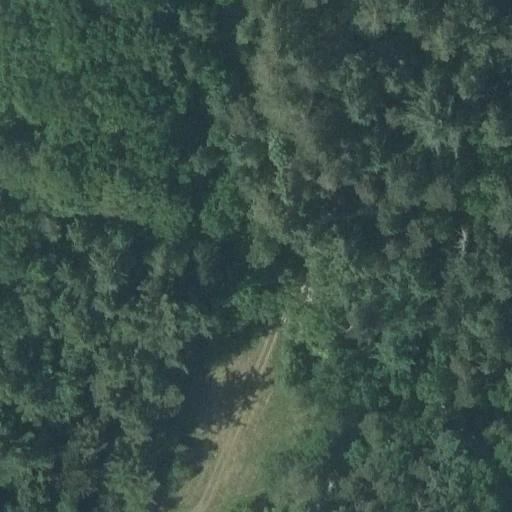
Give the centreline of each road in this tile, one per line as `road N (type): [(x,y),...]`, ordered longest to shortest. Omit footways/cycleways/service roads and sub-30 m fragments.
road 1 (unclassified): [(511,499),(432,406),(201,195),(195,143),(236,0)]
road 2 (track): [(0,1),(163,140),(194,156)]
